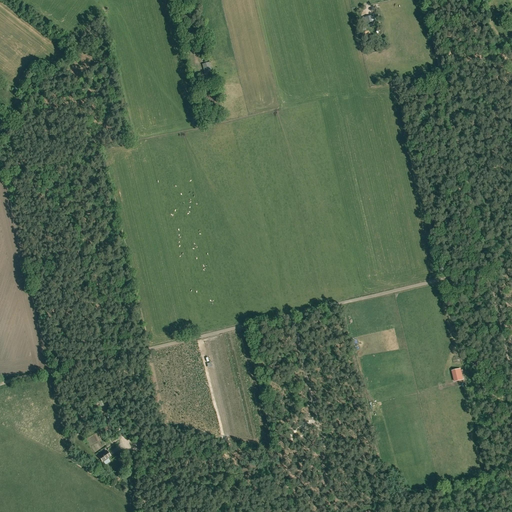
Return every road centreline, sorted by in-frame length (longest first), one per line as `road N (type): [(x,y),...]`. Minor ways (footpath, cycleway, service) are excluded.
road 1 (track): [(293,314),(0,383)]
road 2 (track): [(486,268),(293,314)]
road 3 (track): [(446,93),(486,268)]
